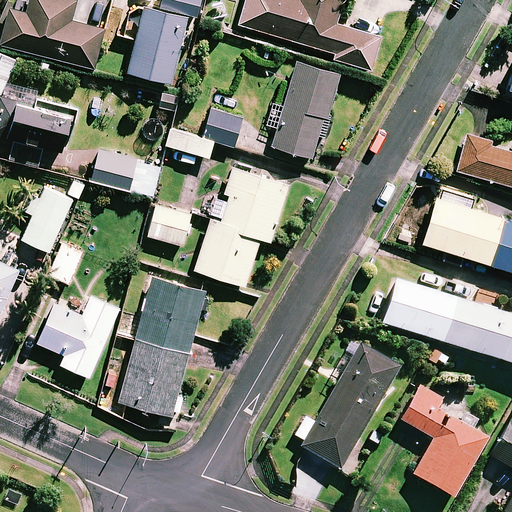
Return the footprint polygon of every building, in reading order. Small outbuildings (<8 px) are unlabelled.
[(73,0),(28,0),(26,11),(9,7),(0,40),(94,64),(104,25),(70,16),(73,0)] [(166,0),(165,6),(143,0),(126,66),(170,77),(186,14),(194,17),(198,0),(166,0)] [(340,0),(243,0),(238,21),(333,49),(332,54),(370,65),(379,33),(335,20),(340,0)] [(13,54),(0,49),(0,87),(1,88),(0,91),(0,134),(12,138),(7,154),(36,163),(43,143),(63,149),(77,104),(35,91),(37,87),(6,78),(13,54)] [(339,68),(295,57),(273,142),(311,152),(316,131),(322,133),(339,68)] [(241,114),(210,105),(202,132),(170,122),(165,140),(208,153),(212,136),(233,142),(241,114)] [(511,147),(490,142),(491,137),(466,131),(457,168),(511,181),(511,147)] [(135,152),(97,144),(90,175),(128,184),(135,152)] [(153,151),(137,151),(137,166),(153,167),(153,151)] [(287,180),(233,162),(224,188),(228,190),(220,217),(210,214),(194,265),(244,281),(259,234),(269,237),(287,180)] [(86,180),(73,174),(66,190),(79,196),(86,180)] [(26,207),(32,210),(21,234),(48,247),(72,195),(45,182),(39,195),(33,192),(26,207)] [(511,214),(435,193),(422,239),(511,264),(511,214)] [(190,210),(155,200),(146,232),(182,241),(190,210)] [(0,306),(18,264),(12,261),(18,246),(0,238),(0,306)] [(82,246),(61,238),(48,271),(68,279),(82,246)] [(205,286),(152,271),(118,396),(176,412),(181,393),(176,392),(205,286)] [(511,311),(393,276),(379,320),(511,359),(511,311)] [(118,303),(90,290),(82,310),(53,298),(36,338),(64,350),(60,360),(88,372),(118,303)] [(396,362),(356,340),(312,421),(302,416),(293,432),(302,437),(298,444),(339,466),(396,362)] [(440,395),(417,382),(397,416),(430,435),(410,470),(450,493),(483,434),(466,424),(472,414),(462,409),(457,419),(433,406),(440,395)] [(511,511),(511,407),(487,452),(511,466),(511,486),(501,507),(510,511),(511,511)]
